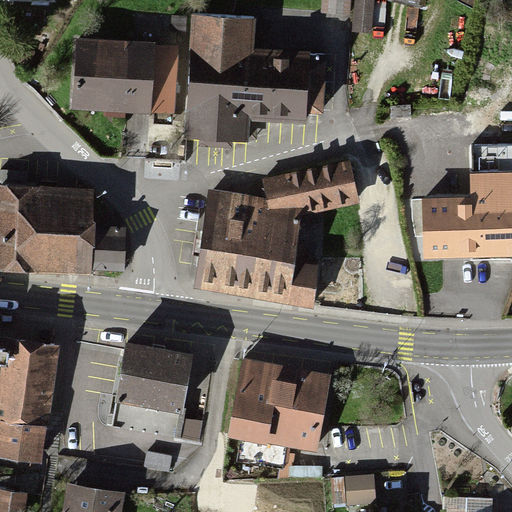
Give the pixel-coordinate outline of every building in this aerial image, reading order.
[(372,0),(355,0),(354,26),(374,27),(375,0),(372,0)] [(245,4),(191,5),(192,121),(246,121),(246,107),(308,106),(308,43),(246,43),(245,4)] [(174,39),(77,34),(73,96),(170,101),(174,39)] [(511,140),(470,141),(471,186),(511,184),(511,140)] [(267,173),(271,198),(210,187),(193,279),(315,301),(322,260),(288,253),(297,203),(353,195),(347,161),(267,173)] [(0,181),(0,260),(120,266),(122,221),(93,219),(94,186),(0,181)] [(511,192),(427,193),(427,244),(511,244),(511,192)] [(57,336),(8,330),(0,393),(0,449),(41,455),(57,336)] [(193,354),(126,343),(112,426),(179,437),(193,354)] [(324,365),(242,354),(232,426),(314,437),(324,365)] [(373,474),(344,474),(344,498),(373,498),(373,474)] [(67,479),(62,511),(117,511),(121,486),(67,479)] [(0,482),(0,511),(21,511),(25,486),(0,482)]
